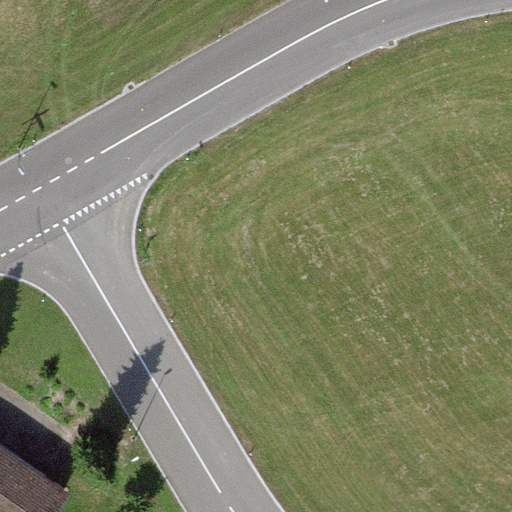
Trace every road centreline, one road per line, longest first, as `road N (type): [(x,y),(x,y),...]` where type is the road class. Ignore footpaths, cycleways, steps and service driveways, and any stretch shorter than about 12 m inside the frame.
road 1 (tertiary): [(393,0),(320,31),(43,188)]
road 2 (tertiary): [(43,188),(235,511)]
